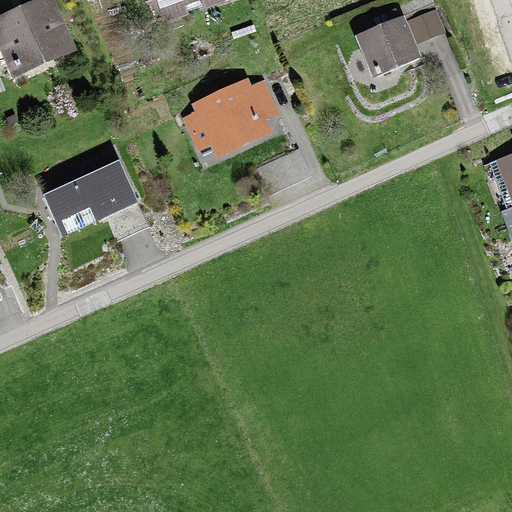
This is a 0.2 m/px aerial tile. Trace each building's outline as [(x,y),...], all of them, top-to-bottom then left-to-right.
[(158,0),(165,19),(220,0),(158,0)] [(16,70),(66,47),(46,1),(0,21),(0,66),(12,61),(16,70)] [(386,14),(389,24),(357,37),(363,53),(366,52),(377,77),(418,59),(402,19),(399,20),(395,10),(386,14)] [(415,23),(423,46),(446,38),(438,15),(415,23)] [(259,120),(275,113),(268,97),(262,99),(257,87),(246,92),(244,87),(200,107),(202,113),(186,120),(199,148),(215,141),(220,152),(264,131),(259,120)] [(254,170),(266,193),(308,174),(298,150),(254,170)] [(105,217),(137,202),(114,151),(73,170),(79,183),(44,199),(55,224),(99,204),(105,217)] [(506,223),(508,226),(511,224),(511,155),(496,162),(511,203),(511,208),(502,212),(506,223)]
